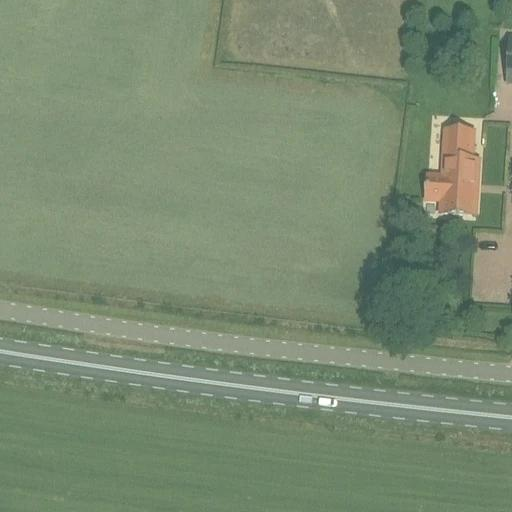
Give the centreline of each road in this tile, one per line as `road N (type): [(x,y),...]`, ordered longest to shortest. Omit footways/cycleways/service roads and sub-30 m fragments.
road 1 (unclassified): [(511,377),(0,311)]
road 2 (primary): [(511,420),(0,354)]
